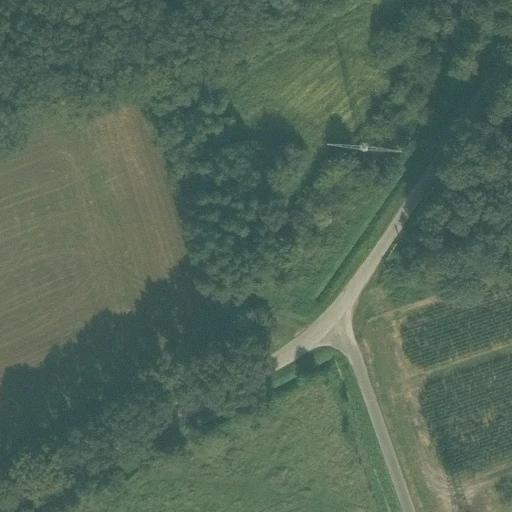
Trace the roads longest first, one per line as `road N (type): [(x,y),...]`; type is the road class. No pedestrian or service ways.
road 1 (unclassified): [(0,502),(265,367),(336,316)]
road 2 (unclassified): [(336,316),(511,53)]
road 3 (unclassified): [(405,511),(336,316)]
